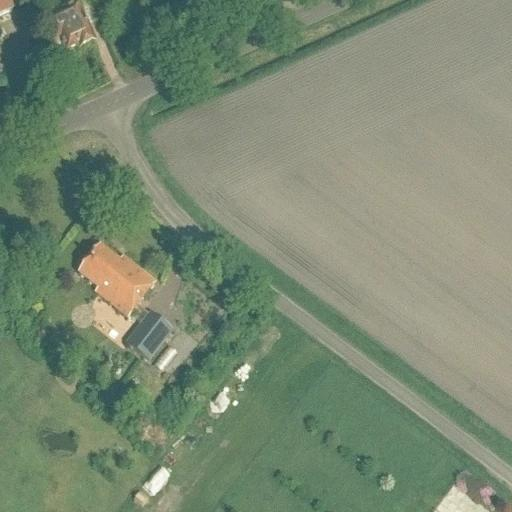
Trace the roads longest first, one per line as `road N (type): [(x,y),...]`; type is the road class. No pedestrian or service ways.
road 1 (unclassified): [(511,479),(175,221),(104,108)]
road 2 (tertiary): [(104,108),(343,0)]
